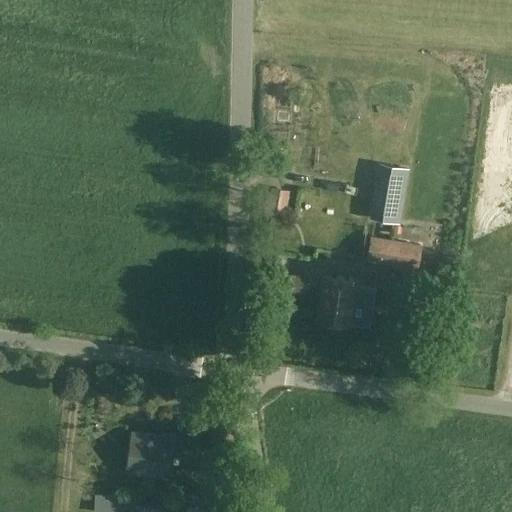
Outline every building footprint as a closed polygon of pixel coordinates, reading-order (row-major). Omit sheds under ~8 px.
[(511,75),(484,74),(476,196),(505,198),(506,181),(508,181),(511,118),(511,75)] [(399,180),(381,177),(374,217),(400,221),(409,168),(402,167),(399,180)] [(271,182),(265,201),(282,207),(289,188),(271,182)] [(446,207),(450,221),(470,215),(466,201),(446,207)] [(419,246),(373,238),(369,261),(416,269),(419,246)] [(273,292),(305,296),(310,296),(312,274),(276,270),(273,292)] [(358,280),(323,275),(316,320),(351,325),(358,280)] [(129,468),(169,473),(174,440),(134,435),(129,468)] [(227,477),(205,474),(202,491),(225,494),(227,477)] [(107,504),(120,504),(121,495),(108,494),(107,504)] [(185,511),(216,511),(218,499),(188,496),(185,511)] [(155,511),(156,505),(135,504),(135,503),(124,502),(124,510),(127,511),(126,511),(155,511)]
